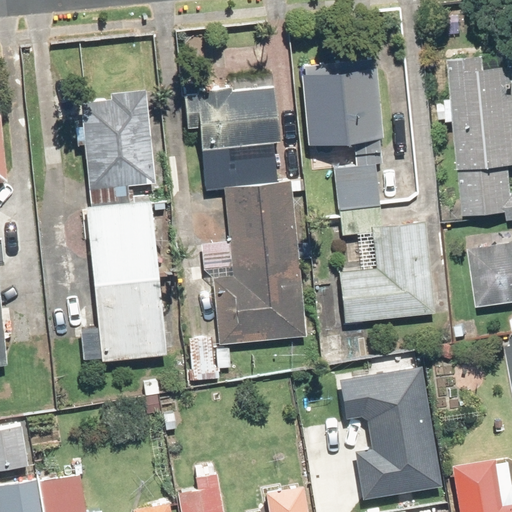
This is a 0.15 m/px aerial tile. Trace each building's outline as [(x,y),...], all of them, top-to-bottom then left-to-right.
[(472,57),(447,59),(459,216),(501,213),(502,221),(511,220),(511,191),(510,191),(508,163),(511,162),(511,68),(473,72),(472,57)] [(330,210),(379,208),(372,61),(296,65),(300,145),(327,144),(330,210)] [(223,183),(275,179),(272,141),(277,140),(273,85),(180,93),(183,128),(197,127),(201,185),(223,183)] [(104,102),(74,104),(97,359),(158,353),(145,199),(122,201),(120,187),(147,184),(139,89),(103,92),(104,102)] [(0,366),(2,367),(0,345),(0,337),(15,337),(12,309),(0,309),(0,178),(3,179),(0,144),(0,366)] [(270,180),(219,184),(223,241),(199,243),(201,270),(208,279),(213,342),(298,335),(285,179),(270,180)] [(379,208),(330,210),(332,244),(358,243),(360,270),(333,271),(335,322),(425,318),(421,223),(379,225),(379,208)] [(511,240),(465,247),(474,308),(511,302),(511,240)] [(207,336),(185,339),(188,369),(210,367),(207,336)] [(511,337),(499,341),(511,401),(511,337)] [(334,378),(342,422),(363,418),(368,447),(352,450),(360,498),(436,485),(416,365),(334,378)] [(21,425),(0,428),(0,467),(27,463),(21,425)] [(491,458),(447,464),(453,511),(511,511),(511,489),(495,492),(491,458)] [(217,511),(214,475),(213,466),(189,468),(191,488),(175,490),(177,511),(217,511)] [(82,511),(78,480),(39,485),(42,511),(82,511)] [(35,511),(32,481),(0,484),(0,511),(35,511)] [(303,511),(299,487),(260,493),(263,511),(303,511)]
